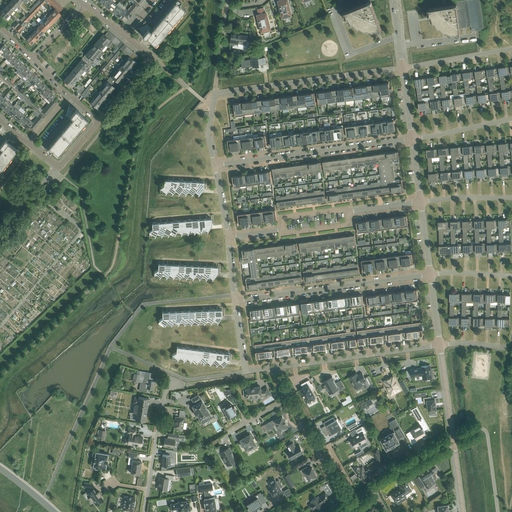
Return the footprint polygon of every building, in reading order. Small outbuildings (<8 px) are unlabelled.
[(18,6),(12,0),(8,4),(14,10),(17,7),(19,10),(21,8),(18,6)] [(279,1),(283,17),(284,17),(284,19),(291,17),(290,15),(291,15),(287,0),(279,0),(280,1),(279,1)] [(373,1),(373,0),(339,0),(340,1),(341,0),(344,0),(347,8),(348,10),(371,2),(373,1)] [(471,0),(455,2),(456,5),(459,29),(471,27),(472,31),(477,30),(480,30),(484,29),(479,0),(471,0)] [(112,11),(117,5),(112,1),(107,7),(112,11)] [(155,46),(185,10),(176,2),(176,3),(149,35),(148,34),(150,31),(149,30),(151,28),(147,24),(146,25),(145,25),(136,29),(136,30),(139,28),(140,30),(139,31),(140,32),(141,32),(142,36),(144,38),(147,36),(148,37),(146,38),(155,46)] [(381,30),(371,2),(348,10),(344,12),(345,12),(347,18),(348,18),(349,17),(352,24),(353,23),(354,23),(359,28),(359,27),(360,26),(366,30),(367,29),(374,30),(374,29),(381,29),(381,30)] [(14,10),(8,4),(4,8),(10,14),(14,10)] [(116,15),(121,9),(117,5),(112,11),(116,15)] [(456,5),(428,9),(429,9),(430,15),(431,15),(433,22),(434,22),(435,21),(439,28),(439,27),(440,27),(445,31),(446,31),(445,31),(446,30),(453,34),(453,33),(453,32),(460,34),(460,35),(460,34),(459,29),(456,5)] [(265,13),(264,7),(257,9),(259,15),(258,15),(262,32),(263,31),(263,33),(270,32),(269,30),(270,29),(266,13),(265,13)] [(6,19),(10,14),(4,8),(0,13),(6,19)] [(61,15),(59,12),(57,10),(56,9),(51,13),(57,19),(61,15)] [(126,13),(126,12),(121,9),(116,15),(121,19),(124,16),(125,13),(126,13)] [(57,19),(51,13),(49,16),(47,13),(45,15),(53,23),(57,19)] [(53,23),(45,15),(43,17),(45,19),(43,22),(49,27),(53,23)] [(49,27),(43,22),(41,24),(38,22),(36,24),(44,31),(49,27)] [(44,31),(36,24),(32,28),(40,36),(44,31)] [(40,36),(32,28),(28,32),(36,40),(40,36)] [(36,40),(28,32),(24,37),(26,39),(31,44),(36,40)] [(111,40),(110,39),(107,37),(105,35),(103,34),(98,39),(106,46),(110,41),(111,40)] [(106,46),(98,39),(94,45),(101,51),(106,46)] [(231,41),(230,44),(233,45),(233,47),(246,49),(246,48),(250,49),(251,43),(247,42),(247,41),(231,39),(231,41)] [(2,55),(8,49),(7,47),(4,45),(4,44),(0,48),(0,56),(0,57),(2,55)] [(97,56),(101,51),(94,45),(89,50),(97,56)] [(7,59),(12,53),(8,49),(2,55),(4,57),(4,56),(7,59)] [(100,62),(95,58),(97,56),(89,50),(85,55),(88,57),(86,59),(92,64),(94,66),(97,64),(98,65),(100,62)] [(10,64),(17,57),(12,53),(7,59),(5,61),(9,65),(11,64),(10,64)] [(248,60),(245,60),(246,66),(249,65),(253,65),(253,67),(259,66),(259,64),(266,63),(265,57),(258,58),(258,54),(251,55),(252,59),(248,60)] [(133,59),(130,57),(129,56),(127,59),(125,58),(123,60),(132,68),(136,62),(135,61),(133,59)] [(15,67),(21,62),(20,61),(21,61),(19,58),(18,59),(17,57),(10,64),(11,64),(12,66),(13,65),(15,67)] [(90,66),(92,64),(86,59),(84,61),(82,59),(77,64),(86,72),(87,72),(89,69),(91,67),(90,66)] [(132,68),(123,60),(118,65),(120,67),(128,73),(132,68)] [(17,74),(25,66),(23,64),(24,64),(21,61),(21,62),(15,67),(18,70),(16,72),(17,74)] [(86,72),(77,64),(73,70),(80,76),(81,74),(83,76),(84,75),(86,72)] [(24,76),(29,70),(29,69),(27,67),(26,68),(25,66),(17,74),(22,78),(24,76)] [(511,74),(510,66),(498,68),(499,75),(500,83),(505,83),(504,75),(511,74)] [(128,73),(120,67),(116,72),(123,78),(128,73)] [(499,75),(498,68),(486,69),(487,77),(489,85),(493,84),(492,76),(499,75)] [(487,77),(486,69),(474,71),(476,79),(477,87),(481,86),(480,78),(487,77)] [(27,81),(33,75),(32,73),(32,72),(30,70),(29,70),(24,76),(26,78),(26,79),(27,81)] [(76,81),(80,76),(73,70),(68,75),(76,81)] [(123,78),(116,72),(115,71),(109,78),(117,85),(118,83),(119,83),(123,78)] [(476,79),(474,71),(463,73),(464,80),(465,88),(469,88),(468,80),(476,79)] [(464,80),(463,73),(451,74),(452,82),(453,90),(457,89),(456,81),(464,80)] [(452,82),(451,74),(439,76),(440,83),(441,92),(445,91),(444,83),(452,82)] [(31,85),(38,79),(37,78),(38,78),(35,76),(33,75),(27,81),(29,83),(31,85)] [(76,81),(68,75),(64,80),(71,86),(76,81)] [(440,83),(439,76),(427,78),(428,85),(429,93),(434,93),(432,84),(440,83)] [(35,90),(42,83),(40,81),(41,81),(38,78),(38,79),(31,85),(32,85),(34,87),(33,88),(35,90)] [(115,87),(117,85),(109,78),(102,86),(103,87),(111,93),(115,88),(115,87)] [(428,85),(427,78),(415,79),(416,87),(417,95),(422,94),(421,86),(428,85)] [(40,94),(46,87),(44,84),(43,85),(42,83),(35,90),(37,92),(36,93),(38,95),(40,94)] [(390,95),(388,83),(384,83),(384,84),(380,85),(379,85),(381,96),(381,99),(390,97),(389,95),(390,95)] [(511,97),(511,90),(506,91),(505,83),(500,83),(502,92),(503,99),(511,97)] [(379,85),(380,85),(379,84),(375,84),(375,86),(370,86),(372,98),(381,96),(379,85)] [(503,99),(502,92),(494,93),(493,84),(489,85),(489,92),(491,101),(503,99)] [(103,87),(102,86),(102,85),(99,89),(100,90),(99,92),(106,98),(111,93),(103,87)] [(363,99),(361,86),(357,87),(357,88),(353,89),(354,100),(363,99)] [(372,98),(370,86),(366,87),(366,86),(361,86),(363,99),(372,98)] [(491,101),(489,92),(482,93),(481,86),(477,87),(478,95),(479,102),(491,101)] [(43,99),(50,92),(49,90),(47,87),(46,88),(46,87),(40,94),(42,96),(41,97),(43,99)] [(354,100),(353,89),(348,89),(348,88),(344,89),(345,101),(354,100)] [(479,102),(478,95),(470,96),(469,88),(465,88),(466,97),(467,104),(479,102)] [(345,101),(344,89),(339,89),(339,90),(335,91),(336,102),(345,101)] [(467,104),(466,97),(458,98),(457,89),(453,90),(454,98),(455,106),(467,104)] [(106,98),(99,92),(97,90),(92,95),(95,97),(94,97),(102,103),(106,98)] [(336,102),(335,91),(330,92),(330,90),(325,91),(326,92),(327,104),(336,102)] [(455,106),(454,98),(447,99),(445,91),(441,92),(442,100),(443,107),(455,106)] [(50,101),(55,96),(54,96),(55,95),(52,93),(50,92),(43,99),(45,102),(47,100),(49,102),(50,101)] [(326,92),(321,93),(321,92),(317,92),(318,105),(327,104),(326,92)] [(316,105),(314,93),(309,93),(310,95),(305,95),(307,107),(316,105)] [(443,107),(442,100),(435,101),(434,93),(429,93),(430,100),(431,109),(443,107)] [(305,95),(305,94),(300,94),(301,96),(296,96),(298,108),(307,107),(305,95)] [(431,109),(430,100),(423,101),(422,94),(417,95),(418,103),(419,111),(431,109)] [(11,100),(6,95),(4,97),(0,101),(0,105),(3,108),(9,102),(11,100)] [(289,109),(287,96),(283,97),(283,98),(278,99),(280,110),(289,109)] [(298,108),(296,96),(292,97),(291,96),(287,96),(289,109),(298,108)] [(102,103),(94,97),(90,102),(97,109),(102,103)] [(280,110),(278,99),(274,99),(274,98),(269,99),(271,111),(280,110)] [(271,111),(269,99),(265,99),(265,101),(260,101),(262,113),(271,111)] [(262,113),(260,101),(256,102),(256,100),(251,101),(253,114),(262,113)] [(253,114),(251,101),(247,102),(247,103),(243,104),(244,115),(253,114)] [(8,112),(14,106),(9,102),(3,108),(8,112)] [(16,103),(14,106),(8,112),(13,116),(18,110),(21,107),(16,103)] [(244,115),(243,104),(238,104),(238,103),(233,104),(235,116),(244,115)] [(88,120),(79,113),(78,115),(77,114),(79,111),(76,109),(76,110),(72,109),(72,108),(70,107),(70,108),(68,107),(69,105),(66,114),(65,115),(69,119),(72,116),(73,117),(75,115),(77,116),(49,148),(49,149),(58,156),(88,120)] [(17,120),(23,114),(18,110),(13,116),(17,120)] [(22,124),(28,118),(23,114),(17,120),(22,124)] [(31,125),(33,123),(33,122),(28,118),(22,124),(27,129),(29,127),(31,125)] [(0,171),(17,149),(15,147),(8,142),(6,144),(6,143),(8,141),(5,138),(5,139),(1,138),(1,137),(0,137),(0,147),(1,146),(2,147),(4,144),(6,145),(0,152),(0,171)] [(511,150),(510,143),(498,144),(499,151),(500,159),(504,159),(503,151),(511,150)] [(499,151),(498,144),(486,145),(487,152),(488,160),(492,160),(491,152),(499,151)] [(487,152),(486,145),(474,146),(475,153),(476,161),(480,161),(479,153),(487,152)] [(475,153),(474,146),(462,147),(463,155),(464,162),(468,162),(468,154),(475,153)] [(463,155),(462,147),(450,148),(451,155),(452,163),(456,163),(456,156),(463,155)] [(451,155),(450,148),(439,149),(439,157),(440,164),(444,164),(444,156),(451,155)] [(439,157),(439,149),(426,150),(427,157),(428,165),(432,165),(432,158),(439,157)] [(399,162),(398,151),(391,152),(393,163),(399,162)] [(393,163),(391,152),(377,154),(378,164),(380,173),(394,172),(393,163)] [(372,166),(371,156),(368,156),(368,155),(364,156),(365,166),(368,166),(368,167),(372,166)] [(365,166),(364,156),(359,157),(357,158),(358,168),(362,168),(362,166),(365,166)] [(358,168),(357,158),(354,158),(354,157),(350,158),(351,168),(355,167),(355,169),(358,168)] [(351,168),(350,158),(346,158),(346,159),(343,159),(345,170),(348,170),(348,168),(351,168)] [(345,170),(343,159),(341,160),(341,159),(336,160),(338,170),(341,169),(341,171),(345,170)] [(511,174),(511,166),(505,167),(504,159),(500,159),(500,168),(501,175),(511,174)] [(338,170),(336,160),(332,160),(332,161),(330,161),(331,172),(335,171),(334,170),(338,170)] [(501,175),(500,168),(493,168),(492,160),(488,160),(488,169),(489,176),(501,175)] [(331,172),(330,161),(327,162),(327,161),(322,162),(324,172),(327,171),(327,172),(331,172)] [(489,176),(488,169),(481,169),(480,161),(476,161),(476,170),(477,177),(489,176)] [(322,172),(320,162),(316,162),(316,163),(313,163),(315,174),(318,174),(318,172),(322,172)] [(477,177),(476,170),(469,170),(468,162),(464,162),(464,171),(465,178),(477,177)] [(315,174),(313,163),(311,164),(311,163),(306,164),(308,174),(311,173),(311,175),(315,174)] [(465,178),(464,171),(457,171),(456,163),(452,163),(452,172),(453,179),(465,178)] [(308,174),(306,164),(302,164),(302,165),(300,165),(301,176),(305,176),(305,174),(308,174)] [(453,179),(452,172),(445,172),(444,164),(440,164),(440,173),(441,180),(453,179)] [(301,176),(300,165),(297,166),(297,165),(293,166),(294,176),(297,175),(298,176),(301,176)] [(441,180),(440,173),(433,173),(432,165),(428,165),(429,173),(428,174),(429,181),(441,180)] [(294,176),(293,166),(288,166),(289,167),(286,167),(288,178),(291,177),(291,176),(294,176)] [(281,177),(279,167),(275,168),(275,169),(273,169),(273,168),(272,168),(274,180),(277,179),(277,178),(281,177)] [(288,178),(286,167),(284,168),(283,167),(279,167),(281,177),(284,177),(284,178),(288,178)] [(272,184),(270,171),(267,172),(264,172),(265,183),(265,182),(265,185),(272,184)] [(396,191),(395,180),(394,172),(380,173),(381,183),(382,193),(396,191)] [(240,188),(240,186),(239,176),(235,176),(232,176),(234,187),(234,189),(240,188)] [(402,179),(395,180),(396,191),(403,190),(402,179)] [(160,188),(160,193),(165,194),(172,194),(178,194),(185,195),(191,195),(198,195),(204,188),(204,182),(197,182),(191,182),(184,181),(178,181),(170,181),(164,180),(164,186),(160,188)] [(376,193),(374,182),(371,183),(371,184),(367,185),(369,195),(373,194),(373,193),(376,193)] [(382,193),(381,183),(378,183),(378,182),(374,182),(376,193),(378,193),(382,193)] [(362,195),(360,184),(357,185),(357,186),(354,187),(355,196),(360,196),(359,195),(362,195)] [(369,195),(367,185),(364,185),(364,184),(360,184),(362,195),(364,195),(365,195),(369,195)] [(348,197),(347,186),(343,187),(343,188),(340,188),(342,198),(346,198),(346,197),(348,197)] [(355,196),(354,187),(351,187),(350,186),(347,186),(348,197),(351,196),(351,197),(355,196)] [(342,198),(340,188),(337,189),(337,187),(333,188),(335,199),(337,198),(337,199),(342,198)] [(335,199),(333,188),(330,188),(330,190),(326,190),(328,200),(332,200),(332,199),(335,199)] [(318,201),(317,190),(313,191),(314,192),(310,192),(312,202),(316,202),(316,201),(318,201)] [(326,201),(324,191),(321,191),(321,190),(317,190),(318,201),(321,200),(321,201),(326,201)] [(305,203),(303,192),(300,192),(300,194),(297,194),(298,204),(302,204),(302,203),(305,203)] [(312,202),(310,192),(307,193),(307,192),(303,192),(305,203),(307,202),(307,203),(312,202)] [(298,204),(297,194),(293,195),(293,193),(290,194),(291,205),(294,204),(294,205),(298,204)] [(291,205),(290,194),(286,194),(286,196),(283,196),(284,206),(289,206),(289,205),(291,205)] [(284,206),(283,196),(280,197),(280,195),(276,196),(277,207),(278,207),(278,206),(280,206),(280,207),(284,206)] [(59,209),(63,205),(55,198),(52,202),(59,209)] [(149,232),(149,237),(154,237),(161,236),(168,235),(174,235),(181,234),(187,234),(194,233),(198,233),(200,233),(207,232),(212,224),(212,218),(205,219),(198,220),(191,220),(185,221),(178,221),(172,222),(165,222),(159,223),(152,223),(152,229),(149,232)] [(511,227),(511,219),(498,220),(498,227),(499,235),(503,235),(503,227),(511,227)] [(487,229),(486,220),(474,221),(475,229),(475,236),(479,236),(479,229),(487,229)] [(498,227),(498,220),(486,220),(487,229),(487,236),(491,235),(491,228),(498,227)] [(451,230),(450,221),(438,222),(438,229),(439,229),(439,237),(443,237),(443,230),(451,230)] [(463,228),(462,221),(450,221),(451,230),(451,237),(455,237),(455,229),(463,228)] [(475,229),(474,221),(462,221),(463,228),(463,236),(467,236),(467,230),(475,229)] [(355,245),(354,235),(350,236),(347,237),(348,247),(352,247),(352,245),(355,245)] [(499,251),(499,244),(491,244),(491,235),(487,236),(487,243),(487,252),(499,251)] [(511,251),(511,242),(503,243),(503,235),(499,235),(499,244),(499,251),(511,251)] [(348,247),(347,237),(345,237),(344,236),(340,237),(341,247),(345,246),(345,248),(348,247)] [(475,252),(475,245),(467,245),(467,236),(463,236),(463,244),(463,253),(475,252)] [(487,252),(487,243),(479,243),(479,236),(475,236),(475,245),(475,252),(487,252)] [(341,247),(340,237),(336,237),(336,238),(333,238),(335,249),(338,249),(338,247),(341,247)] [(451,253),(451,244),(443,244),(443,237),(439,237),(439,246),(439,253),(451,253)] [(463,253),(463,244),(455,244),(455,237),(451,237),(451,244),(451,253),(463,253)] [(335,249),(333,238),(331,239),(331,238),(326,239),(328,249),(331,248),(331,250),(335,249)] [(328,249),(326,239),(322,239),(322,240),(320,240),(321,251),(325,250),(325,249),(328,249)] [(321,251),(320,240),(317,241),(317,240),(313,241),(314,251),(317,250),(318,251),(321,251)] [(314,251),(313,241),(308,241),(309,242),(306,242),(308,253),(311,252),(311,251),(314,251)] [(308,253),(306,242),(304,243),(304,242),(299,242),(300,252),(304,252),(304,253),(308,253)] [(298,253),(297,243),(292,243),(293,244),(290,244),(291,255),(295,255),(295,253),(298,253)] [(291,255),(290,244),(288,245),(287,244),(283,245),(284,255),(288,254),(288,256),(291,255)] [(284,255),(283,245),(279,245),(279,246),(276,246),(278,257),(281,256),(281,255),(284,255)] [(278,257),(276,246),(274,247),(274,246),(269,247),(271,256),(274,256),(274,257),(278,257)] [(271,256),(269,247),(265,247),(265,248),(263,248),(264,259),(268,258),(268,257),(271,256)] [(259,268),(257,258),(256,248),(248,249),(249,262),(250,270),(259,268)] [(264,259),(263,248),(260,248),(256,248),(257,258),(260,258),(261,259),(264,259)] [(249,262),(248,249),(242,250),(243,257),(241,258),(242,263),(249,262)] [(352,274),(351,263),(347,264),(347,265),(344,266),(345,276),(350,275),(350,274),(352,274)] [(359,274),(358,264),(354,264),(354,263),(351,263),(352,274),(355,274),(359,274)] [(154,272),(154,277),(159,277),(166,278),(172,278),(179,278),(186,279),(192,279),(199,279),(205,280),(212,280),(218,272),(218,267),(211,266),(205,266),(198,266),(191,266),(185,265),(178,265),(172,265),(165,264),(158,264),(158,269),(154,272)] [(338,276),(337,265),(333,266),(334,267),(330,267),(332,277),(336,277),(336,276),(338,276)] [(345,276),(344,266),(341,266),(341,265),(337,265),(338,276),(341,275),(341,276),(345,276)] [(325,278),(323,267),(320,267),(320,269),(317,269),(318,279),(322,279),(322,278),(325,278)] [(332,277),(330,267),(327,268),(327,267),(323,267),(325,278),(327,277),(327,278),(332,277)] [(261,287),(260,277),(259,268),(250,270),(251,277),(246,278),(247,289),(261,287)] [(318,279),(317,269),(313,270),(313,268),(310,269),(311,280),(314,279),(314,280),(318,279)] [(311,280),(310,269),(306,269),(306,271),(303,271),(304,281),(309,281),(309,280),(311,280)] [(295,282),(294,271),(290,272),(290,273),(287,273),(288,283),(293,283),(293,282),(295,282)] [(302,281),(301,271),(297,272),(297,271),(294,271),(295,282),(298,281),(298,282),(302,281)] [(288,283),(287,273),(284,274),(284,272),(280,273),(281,284),(284,283),(284,284),(288,283)] [(281,284),(280,273),(276,273),(277,275),(273,275),(275,285),(279,285),(279,284),(281,284)] [(275,285),(273,275),(270,276),(270,274),(266,275),(268,285),(270,285),(270,286),(275,285)] [(462,302),(462,293),(449,293),(449,301),(450,301),(450,309),(454,309),(454,302),(462,302)] [(474,303),(474,294),(462,293),(462,302),(462,310),(466,310),(466,302),(474,303)] [(486,303),(486,294),(474,294),(474,303),(474,310),(478,310),(478,303),(486,303)] [(498,302),(498,294),(486,294),(486,303),(486,311),(490,311),(490,302),(498,302)] [(498,294),(498,302),(498,311),(502,311),(502,303),(510,303),(510,295),(498,294)] [(461,325),(461,318),(454,317),(454,309),(450,309),(449,317),(449,325),(461,325)] [(169,312),(162,312),(162,318),(159,321),(159,326),(164,326),(171,325),(177,325),(184,325),(191,324),(197,324),(204,324),(211,323),(217,323),(222,315),(222,310),(215,310),(208,310),(202,310),(195,311),(189,311),(182,311),(175,312),(169,312)] [(473,325),(473,317),(466,316),(466,310),(462,310),(461,318),(461,325),(473,325)] [(478,318),(478,310),(474,310),(473,317),(473,325),(485,326),(485,318),(478,318)] [(490,318),(490,311),(486,311),(485,318),(485,326),(497,326),(497,318),(490,318)] [(502,318),(502,311),(498,311),(497,318),(497,326),(510,326),(510,319),(502,318)] [(424,330),(423,322),(421,322),(412,323),(414,337),(420,336),(420,335),(423,334),(422,331),(424,330)] [(414,337),(412,323),(403,325),(404,337),(408,336),(408,337),(414,337)] [(404,337),(403,325),(394,326),(396,339),(401,338),(401,337),(404,337)] [(396,339),(394,326),(385,327),(386,339),(389,339),(390,340),(396,339)] [(386,339),(385,327),(376,328),(377,341),(383,341),(383,340),(386,339)] [(377,341),(376,328),(366,330),(368,342),(371,341),(371,342),(377,341)] [(368,342),(366,330),(357,331),(359,344),(365,343),(365,342),(368,342)] [(357,344),(355,331),(346,332),(347,345),(351,344),(351,345),(357,344)] [(347,345),(346,332),(337,334),(339,347),(345,346),(344,345),(347,345)] [(339,347),(337,334),(328,335),(329,347),(333,347),(333,348),(339,347)] [(329,347),(328,335),(319,336),(320,349),(326,348),(329,347)] [(320,349),(319,336),(309,337),(311,350),(314,349),(314,350),(320,349)] [(311,350),(309,337),(300,339),(302,352),(308,351),(308,350),(311,350)] [(302,352),(300,339),(291,340),(293,352),(296,352),(302,352)] [(293,352),(291,340),(282,341),(284,354),(290,353),(290,352),(293,352)] [(284,354),(282,341),(273,342),(275,354),(278,354),(278,355),(284,354)] [(275,354),(273,342),(264,344),(266,357),(272,356),(272,355),(275,354)] [(266,357),(264,344),(255,345),(256,357),(259,357),(266,357)] [(172,354),(171,360),(177,360),(183,361),(190,362),(196,363),(203,364),(209,365),(216,366),(223,366),(229,359),(230,354),(223,353),(216,352),(210,351),(203,350),(197,350),(190,349),(184,348),(177,347),(176,352),(172,354)] [(430,365),(424,366),(425,367),(410,369),(411,377),(422,375),(423,379),(432,378),(430,365)] [(134,374),(132,381),(139,382),(139,380),(144,381),(142,391),(150,393),(150,389),(153,389),(154,381),(149,380),(149,376),(147,376),(148,373),(145,372),(138,371),(137,374),(134,374)] [(349,377),(355,389),(360,386),(362,390),(369,386),(362,373),(357,375),(357,373),(349,377)] [(401,390),(394,378),(393,376),(384,381),(391,395),(401,390)] [(336,383),(332,377),(323,382),(330,394),(338,389),(339,391),(345,388),(341,380),(336,383)] [(311,384),(309,380),(301,384),(303,388),(300,390),(306,402),(316,397),(311,389),(314,388),(312,383),(311,384)] [(263,390),(261,391),(260,387),(246,388),(248,397),(252,396),(252,399),(258,398),(258,396),(263,395),(262,395),(265,394),(267,396),(271,394),(267,388),(263,390)] [(201,401),(200,399),(201,399),(198,395),(191,399),(194,403),(195,402),(196,404),(192,406),(195,411),(194,411),(197,416),(197,415),(200,420),(205,417),(206,420),(206,421),(212,418),(202,401),(201,401)] [(149,398),(139,397),(138,404),(136,403),(135,405),(134,405),(133,413),(136,413),(135,419),(145,421),(146,415),(147,411),(146,411),(147,406),(148,406),(149,398)] [(436,410),(435,399),(431,400),(431,397),(424,398),(424,403),(426,403),(427,408),(428,408),(429,411),(430,411),(430,414),(436,413),(435,410),(436,410)] [(370,398),(360,403),(363,409),(373,403),(370,398)] [(419,413),(423,411),(418,400),(414,403),(419,413)] [(233,406),(232,407),(230,403),(229,404),(228,403),(223,406),(223,407),(222,408),(228,419),(230,418),(230,419),(235,416),(235,415),(236,414),(234,411),(235,410),(236,410),(233,406)] [(176,417),(174,428),(182,429),(184,418),(185,418),(185,415),(185,412),(184,411),(180,410),(179,414),(179,417),(176,417)] [(277,418),(274,419),(272,420),(275,425),(276,424),(279,429),(277,430),(280,434),(284,432),(283,430),(288,427),(282,417),(277,419),(277,418)] [(325,426),(321,428),(326,436),(331,433),(332,434),(334,432),(342,428),(337,419),(335,420),(333,417),(324,423),(325,426)] [(406,434),(410,440),(413,437),(412,435),(414,434),(417,439),(419,438),(421,440),(428,436),(424,431),(429,428),(423,418),(421,420),(421,419),(420,420),(419,421),(421,425),(420,425),(420,426),(415,429),(415,428),(412,430),(406,434)] [(356,422),(348,427),(350,431),(358,426),(356,422)] [(367,432),(363,426),(356,430),(359,434),(357,436),(351,439),(355,446),(358,445),(359,444),(362,448),(362,449),(368,445),(367,444),(365,440),(367,439),(364,434),(367,432)] [(381,440),(387,450),(391,447),(392,447),(395,445),(400,442),(398,439),(399,439),(405,436),(399,426),(394,429),(395,432),(394,432),(389,435),(385,437),(381,440)] [(143,440),(142,439),(142,437),(134,436),(134,434),(135,434),(136,430),(128,428),(127,432),(130,433),(130,435),(129,435),(128,439),(125,438),(124,443),(128,443),(128,444),(137,445),(138,446),(138,445),(141,446),(141,444),(142,443),(143,440)] [(164,446),(173,447),(175,438),(178,439),(179,437),(184,438),(185,436),(168,433),(168,437),(168,439),(165,439),(164,446)] [(257,447),(250,435),(240,440),(246,450),(252,447),(253,449),(257,447)] [(293,443),(292,443),(288,446),(290,451),(288,452),(292,459),(304,453),(299,445),(295,448),(294,446),(295,446),(293,443)] [(236,461),(228,447),(223,450),(220,445),(215,448),(218,454),(220,452),(227,466),(236,461)] [(359,471),(356,472),(359,477),(360,476),(361,479),(362,479),(364,482),(370,478),(371,477),(372,476),(373,476),(373,477),(377,474),(372,466),(379,461),(381,465),(385,462),(377,448),(372,451),(377,460),(364,470),(362,468),(360,470),(360,469),(358,470),(359,471)] [(174,451),(166,449),(166,454),(162,454),(163,466),(170,466),(170,461),(174,461),(174,451)] [(95,467),(95,468),(100,469),(101,468),(105,468),(107,460),(109,460),(110,455),(93,452),(92,457),(95,458),(93,466),(95,467)] [(139,474),(141,461),(136,460),(136,458),(137,458),(138,453),(128,452),(127,457),(133,458),(133,460),(131,473),(139,474)] [(419,476),(425,485),(427,484),(427,485),(428,484),(430,482),(427,477),(434,472),(434,471),(437,469),(434,464),(431,466),(430,466),(426,468),(423,470),(424,470),(420,473),(421,475),(419,476)] [(260,472),(263,478),(274,471),(270,466),(260,472)] [(189,468),(177,469),(178,476),(190,475),(194,474),(193,467),(189,468)] [(310,481),(317,476),(312,468),(309,470),(307,467),(300,470),(304,477),(306,475),(310,481)] [(166,475),(165,478),(159,477),(157,489),(167,490),(168,479),(173,480),(174,476),(166,475)] [(273,488),(270,490),(273,495),(278,493),(282,491),(280,488),(283,487),(279,480),(277,482),(275,479),(270,482),(273,488)] [(401,488),(391,494),(395,501),(398,504),(408,498),(405,494),(412,490),(406,481),(399,485),(401,488)] [(103,499),(100,495),(101,494),(99,491),(96,493),(93,489),(92,490),(92,488),(93,484),(84,482),(84,487),(88,488),(87,492),(88,493),(87,494),(90,497),(89,498),(92,501),(95,504),(97,503),(97,504),(102,501),(101,500),(103,499)] [(212,483),(198,485),(199,491),(204,490),(205,499),(204,499),(205,503),(204,503),(205,507),(206,511),(211,511),(215,511),(215,510),(216,510),(215,506),(216,506),(215,502),(214,502),(214,497),(209,498),(208,490),(212,489),(212,483)] [(289,488),(283,491),(287,497),(292,494),(289,488)] [(256,499),(246,504),(248,507),(247,508),(248,509),(249,509),(251,511),(254,509),(255,510),(258,508),(258,507),(262,505),(261,504),(266,501),(260,492),(254,496),(256,499)] [(325,502),(330,499),(326,493),(319,498),(318,496),(316,498),(315,497),(313,499),(313,500),(311,501),(312,503),(309,505),(313,510),(316,508),(319,511),(320,510),(321,510),(323,509),(324,508),(325,506),(323,503),(325,502)] [(123,510),(133,511),(135,498),(125,496),(123,510)] [(174,503),(173,503),(171,504),(172,509),(178,508),(178,511),(187,510),(187,508),(190,508),(189,502),(186,503),(186,501),(177,502),(177,503),(174,503)]
